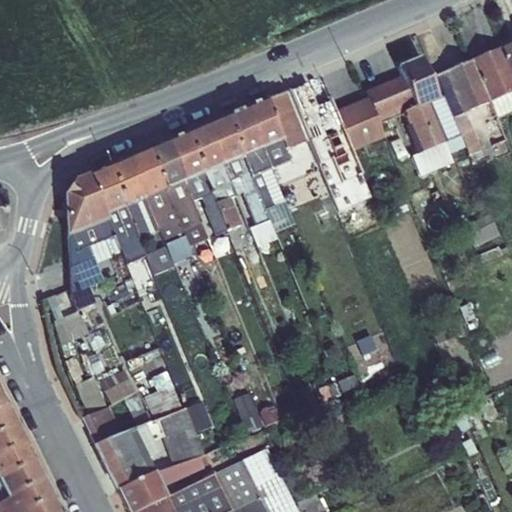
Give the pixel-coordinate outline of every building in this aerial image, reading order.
[(511,43),(500,49),(511,77),(511,43)] [(472,61),(489,101),(511,91),(511,77),(500,49),(472,61)] [(414,107),(403,112),(405,117),(403,118),(407,126),(409,126),(418,149),(420,152),(443,143),(427,105),(438,100),(437,99),(420,58),(398,68),(414,107)] [(465,111),(489,101),(472,61),(435,76),(443,97),(452,117),(465,111)] [(367,98),(376,118),(398,110),(403,112),(414,107),(398,68),(361,90),(367,98)] [(280,139),(285,150),(308,141),(287,91),(265,100),(282,138),(280,139)] [(511,91),(489,101),(496,117),(496,118),(511,110),(511,91)] [(451,153),(455,162),(469,156),(468,155),(452,117),(443,97),(437,99),(438,100),(427,105),(443,143),(448,155),(451,153)] [(334,111),(352,151),(385,137),(376,118),(367,98),(334,111)] [(265,100),(244,109),(262,147),(280,139),(282,138),(265,100)] [(244,109),(222,118),(240,156),(241,156),(261,147),(262,147),(244,109)] [(452,117),(468,155),(482,150),(465,111),(452,117)] [(496,117),(485,122),(494,144),(505,140),(496,118),(496,117)] [(205,125),(222,164),(240,156),(222,118),(205,125)] [(202,173),(222,164),(205,125),(184,134),(202,173)] [(182,181),(183,181),(202,173),(184,134),(164,143),(182,181)] [(261,147),(270,168),(289,160),(285,150),(280,139),(262,147),(261,147)] [(145,150),(163,189),(164,189),(182,181),(164,143),(145,150)] [(448,155),(443,143),(420,152),(418,149),(410,157),(419,177),(455,162),(451,153),(448,155)] [(261,147),(241,156),(251,177),(270,168),(261,147)] [(125,159),(143,198),(144,198),(163,189),(145,150),(125,159)] [(240,156),(222,164),(229,180),(237,177),(244,195),(243,195),(256,227),(249,229),(255,245),(275,237),(265,211),(251,177),(241,156),(240,156)] [(125,206),(143,198),(125,159),(106,167),(124,206),(125,206)] [(229,180),(222,164),(202,173),(211,194),(227,229),(241,224),(230,197),(235,195),(229,180)] [(105,214),(124,206),(106,167),(87,175),(105,214)] [(270,168),(251,177),(265,211),(284,203),(270,168)] [(215,234),(227,229),(211,194),(202,173),(183,181),(191,202),(201,198),(205,208),(204,208),(215,234)] [(67,237),(107,219),(105,214),(87,175),(74,181),(64,194),(66,237),(67,237)] [(164,189),(181,230),(200,223),(191,202),(183,181),(182,181),(164,189)] [(163,189),(144,198),(157,228),(158,228),(165,245),(184,238),(181,230),(164,189),(163,189)] [(125,206),(137,237),(157,228),(144,198),(143,198),(125,206)] [(284,203),(265,211),(275,237),(294,225),(284,203)] [(118,245),(137,237),(125,206),(124,206),(105,214),(107,219),(113,234),(118,245)] [(463,227),(471,243),(498,230),(490,214),(463,227)] [(67,237),(68,266),(92,257),(87,245),(113,234),(107,219),(67,237)] [(200,223),(181,230),(184,238),(187,246),(207,238),(200,223)] [(164,247),(171,263),(191,255),(187,246),(184,238),(165,245),(164,247)] [(146,255),(154,274),(173,266),(171,263),(164,247),(146,255)] [(68,266),(70,295),(103,281),(93,256),(92,257),(68,266)] [(116,314),(137,304),(131,291),(110,300),(116,314)] [(162,306),(146,311),(152,330),(168,324),(162,306)] [(79,315),(88,333),(99,328),(90,310),(79,315)] [(61,323),(69,341),(88,333),(79,315),(61,323)] [(457,320),(432,326),(435,343),(461,338),(457,320)] [(228,339),(234,354),(249,348),(243,333),(228,339)] [(364,359),(369,372),(387,365),(382,352),(364,359)] [(237,359),(241,369),(255,363),(251,353),(237,359)] [(99,382),(111,405),(122,399),(135,392),(123,370),(99,382)] [(149,406),(154,420),(181,410),(173,388),(167,390),(161,374),(150,379),(155,392),(144,396),(148,407),(149,406)] [(337,382),(342,392),(358,385),(353,375),(337,382)] [(228,389),(231,398),(250,392),(247,383),(243,384),(240,376),(228,381),(231,388),(228,389)] [(85,412),(105,404),(94,377),(74,385),(85,412)] [(303,407),(315,403),(308,386),(297,391),(303,407)] [(135,392),(122,399),(135,424),(135,425),(143,425),(154,420),(149,406),(148,407),(144,396),(137,398),(135,392)] [(232,401),(248,433),(263,426),(247,393),(232,401)] [(5,405),(0,408),(0,430),(14,423),(5,405)] [(94,445),(122,433),(109,407),(81,418),(94,445)] [(133,429),(148,459),(157,454),(150,440),(162,436),(172,466),(203,455),(185,409),(181,410),(154,420),(143,425),(133,429)] [(0,454),(23,441),(14,423),(0,430),(0,454)] [(94,445),(93,446),(116,491),(117,490),(154,471),(148,459),(133,429),(122,433),(94,445)] [(0,478),(32,459),(23,441),(0,454),(0,478)] [(298,511),(267,448),(241,461),(258,497),(266,511),(298,511)] [(154,472),(166,497),(182,490),(177,480),(208,465),(203,455),(172,466),(154,472)] [(0,484),(7,498),(42,478),(32,459),(0,478),(0,484)] [(135,511),(226,511),(258,497),(241,461),(182,491),(182,490),(166,497),(135,511)] [(154,472),(154,471),(117,490),(128,511),(135,511),(166,497),(154,472)] [(58,511),(42,478),(7,498),(0,502),(0,511),(58,511)] [(266,511),(258,497),(226,511),(266,511)]
